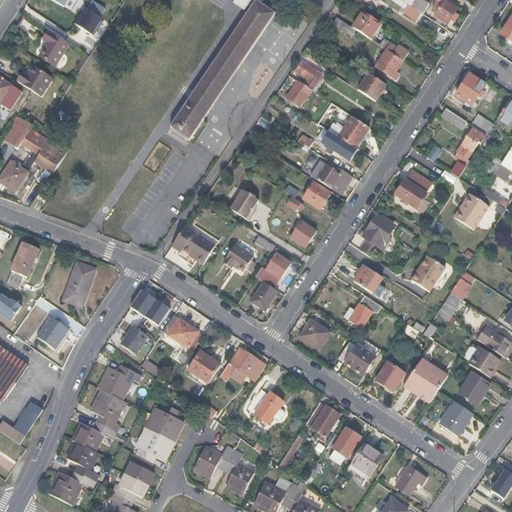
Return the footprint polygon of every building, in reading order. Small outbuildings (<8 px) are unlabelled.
[(48,0),(63,9),(68,0),(48,0)] [(276,15),(262,5),(265,0),(256,0),(172,129),(181,136),(192,143),(276,15)] [(414,20),(419,13),(411,7),(407,5),(404,2),(400,0),(374,0),(375,1),(375,0),(389,0),(404,10),(402,12),(414,20)] [(415,0),(411,7),(419,13),(422,14),(428,5),(420,0),(415,0)] [(444,0),(437,0),(442,3),(433,15),(447,24),(457,9),(444,0)] [(102,16),(84,5),(75,22),(92,32),(102,16)] [(361,11),(351,27),(354,29),(368,38),(378,23),(361,11)] [(351,27),(335,17),(330,24),(349,37),(354,29),(351,27)] [(511,42),(511,17),(500,35),(511,42)] [(55,69),(69,47),(63,43),(48,33),(42,42),(47,45),(40,59),(55,69)] [(377,44),(386,50),(401,60),(406,52),(396,45),(395,46),(382,37),(377,44)] [(315,43),(306,56),(313,61),(316,56),(318,58),(324,49),(315,43)] [(391,77),(402,61),(401,60),(386,50),(375,67),(391,77)] [(309,76),(302,85),(310,91),(317,80),(321,75),(300,60),(293,70),(300,75),(302,72),(309,76)] [(13,71),(9,78),(31,93),(42,75),(23,62),(17,73),(13,71)] [(471,106),(485,84),(470,74),(456,96),(471,106)] [(367,75),(357,91),(375,103),(386,87),(367,75)] [(0,106),(10,112),(16,103),(22,94),(0,79),(0,106)] [(321,83),(317,80),(310,91),(314,93),(321,83)] [(301,105),(310,91),(302,85),(295,81),(292,87),(286,95),(301,105)] [(286,95),(292,87),(284,82),(278,90),(286,95)] [(325,103),(317,98),(309,110),(317,116),(325,103)] [(511,103),(508,101),(497,119),(511,129),(511,103)] [(461,128),(466,121),(445,107),(441,114),(447,119),(461,128)] [(486,134),(487,133),(494,123),(483,116),(476,127),(486,134)] [(31,152),(39,157),(48,142),(30,130),(32,127),(16,117),(2,139),(18,149),(20,145),(31,152)] [(345,132),(340,140),(355,150),(368,129),(353,119),(345,132)] [(499,127),(494,123),(487,133),(491,136),(495,128),(498,130),(499,127)] [(328,132),(340,140),(345,132),(333,125),(328,132)] [(460,160),(451,173),(457,177),(469,160),(467,159),(479,142),(481,143),(485,136),(473,127),(454,156),(460,160)] [(316,139),(322,143),(326,137),(328,135),(322,131),(316,139)] [(302,135),(298,142),(309,150),(314,143),(302,135)] [(351,153),(326,137),(322,143),(321,144),(356,167),(362,157),(352,151),(351,153)] [(57,168),(66,153),(61,149),(48,142),(39,157),(57,168)] [(434,145),(426,157),(430,159),(438,147),(434,145)] [(511,146),(502,161),(497,170),(506,176),(511,166),(511,165),(511,146)] [(28,174),(33,167),(36,163),(39,157),(31,152),(20,169),(28,174)] [(485,169),(494,175),(497,170),(502,161),(494,155),(485,169)] [(57,168),(39,157),(36,163),(45,169),(52,173),(53,174),(57,168)] [(0,184),(15,194),(28,174),(20,169),(11,163),(0,180),(0,184)] [(321,173),(326,167),(321,164),(317,170),(321,173)] [(348,182),(350,183),(353,179),(334,166),(331,171),(326,167),(321,173),(317,180),(331,189),(334,185),(342,191),(348,182)] [(44,186),(52,173),(45,169),(37,182),(44,186)] [(417,209),(432,184),(413,170),(407,180),(405,179),(395,194),(417,209)] [(319,210),(329,195),(313,184),(311,187),(303,200),(319,210)] [(287,186),(283,192),(292,198),(293,198),(297,193),(287,186)] [(485,188),(482,193),(506,209),(509,204),(485,188)] [(250,214),(258,202),(243,191),(229,210),(247,222),(252,216),(250,214)] [(49,197),(42,192),(37,199),(44,204),(49,197)] [(490,207),(471,195),(464,205),(467,207),(463,213),(460,211),(455,220),(474,232),(490,207)] [(296,209),(300,203),(293,198),(292,198),(288,203),(296,209)] [(368,241),(361,251),(372,259),(379,248),(383,251),(392,238),(388,236),(394,228),(391,226),(393,223),(383,216),(381,219),(376,216),(362,237),(368,241)] [(297,220),(286,236),(301,246),(312,230),(297,220)] [(216,247),(185,226),(171,247),(181,253),(183,250),(198,259),(197,261),(204,266),(216,247)] [(253,245),(270,256),(276,248),(259,237),(253,245)] [(24,244),(7,284),(17,288),(20,281),(25,282),(38,250),(24,244)] [(252,258),(233,246),(222,262),(231,268),(231,266),(243,274),(252,258)] [(256,278),(264,284),(274,290),(280,281),(282,282),(293,266),(276,255),(269,266),(272,268),(269,273),(262,268),(256,278)] [(430,292),(446,268),(428,257),(412,280),(430,292)] [(82,307),(97,269),(78,262),(64,300),(82,307)] [(378,284),(382,278),(363,265),(353,281),(372,293),(378,284)] [(465,272),(460,279),(471,285),(474,281),(484,288),(482,291),(492,297),(495,292),(465,272)] [(460,279),(451,293),(460,299),(463,301),(472,286),(471,285),(460,279)] [(265,313),(278,293),(274,290),(264,284),(251,304),(265,313)] [(378,284),(372,293),(378,297),(384,287),(378,284)] [(157,301),(142,291),(131,308),(145,318),(145,317),(159,327),(171,310),(157,300),(157,301)] [(460,299),(451,293),(437,314),(447,320),(460,299)] [(244,296),(235,309),(242,313),(250,300),(244,296)] [(373,312),(376,314),(381,306),(364,296),(355,310),(349,321),(362,329),(373,312)] [(349,321),(355,310),(349,307),(343,317),(349,321)] [(55,351),(69,330),(52,318),(38,338),(55,351)] [(198,331),(180,319),(169,335),(187,347),(198,331)] [(330,333),(310,320),(299,337),(319,350),(330,333)] [(419,331),(407,324),(402,331),(414,339),(419,331)] [(149,337),(133,327),(121,346),(136,356),(149,337)] [(511,344),(488,328),(480,342),(506,359),(511,350),(511,344)] [(338,360),(344,364),(356,345),(350,342),(338,360)] [(0,345),(0,370),(17,383),(29,365),(0,345)] [(375,358),(356,345),(344,364),(363,376),(375,358)] [(481,349),(470,365),(491,378),(501,363),(481,349)] [(236,359),(234,357),(227,368),(237,374),(240,369),(258,381),(268,365),(245,350),(242,353),(240,352),(236,359)] [(221,365),(201,352),(189,370),(209,383),(221,365)] [(433,373),(436,367),(422,358),(403,387),(430,404),(445,380),(433,373)] [(393,393),(405,374),(388,362),(376,381),(393,393)] [(113,370),(103,390),(126,402),(136,381),(142,384),(145,377),(124,367),(121,374),(113,370)] [(0,392),(8,397),(17,383),(0,370),(0,392)] [(490,388),(471,375),(459,394),(478,407),(490,388)] [(188,383),(181,379),(177,384),(184,389),(188,383)] [(100,415),(97,422),(117,432),(120,426),(115,423),(126,402),(103,390),(93,411),(100,415)] [(248,411),(254,415),(267,393),(261,390),(248,411)] [(283,408),(285,404),(278,398),(276,400),(269,396),(255,416),(269,425),(273,420),(278,423),(287,411),(283,408)] [(33,401),(16,428),(28,436),(44,409),(33,401)] [(219,410),(210,403),(206,408),(216,415),(219,410)] [(327,437),(331,430),(336,423),(341,416),(321,403),(314,414),(319,418),(313,427),(327,437)] [(459,438),(474,414),(456,403),(440,426),(459,438)] [(156,408),(147,428),(174,441),(184,422),(176,418),(179,412),(173,409),(169,415),(156,408)] [(349,415),(336,435),(339,437),(338,438),(340,440),(334,449),(341,453),(348,458),(352,453),(355,455),(360,447),(357,445),(363,438),(349,428),(355,419),(349,415)] [(6,421),(0,430),(22,445),(28,436),(16,428),(6,421)] [(81,424),(73,440),(76,442),(95,452),(103,435),(114,440),(117,432),(97,422),(93,430),(81,424)] [(164,461),(174,441),(147,428),(138,449),(150,454),(146,459),(154,463),(157,457),(162,459),(164,461)] [(296,437),(281,467),(287,471),(303,440),(296,437)] [(89,471),(98,453),(95,452),(76,442),(68,459),(78,464),(74,472),(96,483),(100,476),(89,471)] [(259,443),(254,449),(267,458),(271,452),(259,443)] [(383,457),(364,445),(352,464),(370,476),(383,457)] [(211,478),(216,468),(225,473),(236,451),(227,446),(222,456),(206,448),(194,469),(211,478)] [(243,454),(236,451),(225,473),(232,476),(227,486),(243,495),(254,473),(238,465),(243,454)] [(154,463),(146,459),(132,453),(128,461),(132,463),(127,474),(149,486),(155,474),(150,471),(154,463)] [(339,457),(346,462),(348,458),(341,453),(339,457)] [(318,462),(303,484),(308,487),(322,465),(318,462)] [(418,484),(423,487),(428,480),(409,467),(396,486),(410,496),(418,484)] [(511,488),(511,476),(505,471),(492,491),(505,500),(511,488)] [(60,474),(51,494),(72,505),(82,485),(92,490),(96,483),(74,472),(71,479),(60,474)] [(117,484),(114,492),(134,502),(138,495),(143,497),(149,486),(127,474),(121,486),(117,484)] [(268,511),(275,511),(280,504),(287,508),(297,486),(291,483),(285,494),(266,483),(254,504),(268,511)] [(304,490),(297,486),(287,508),(294,511),(293,511),(318,511),(319,511),(299,501),(304,490)] [(131,509),(134,502),(114,492),(110,499),(116,502),(110,511),(137,511),(135,511),(131,509)] [(407,511),(393,501),(384,511),(407,511)]
